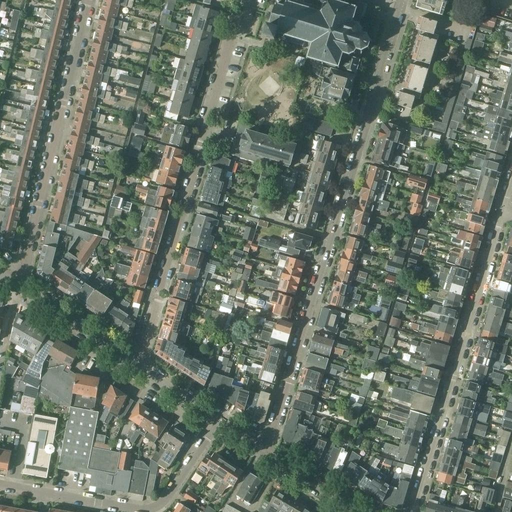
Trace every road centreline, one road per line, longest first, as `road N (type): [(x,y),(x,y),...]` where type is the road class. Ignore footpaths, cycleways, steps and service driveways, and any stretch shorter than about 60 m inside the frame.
road 1 (residential): [(400,0),(265,452)]
road 2 (residential): [(247,0),(134,367)]
road 3 (residential): [(413,511),(502,212)]
road 4 (residential): [(14,285),(87,0)]
road 5 (residential): [(219,421),(158,506),(142,510),(0,485)]
road 6 (residential): [(134,367),(14,285)]
